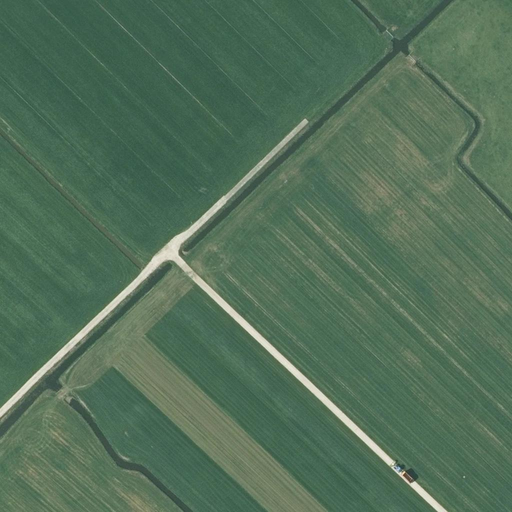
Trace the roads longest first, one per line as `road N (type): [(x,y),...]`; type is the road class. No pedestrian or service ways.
road 1 (track): [(0,415),(308,121)]
road 2 (track): [(441,511),(169,253)]
